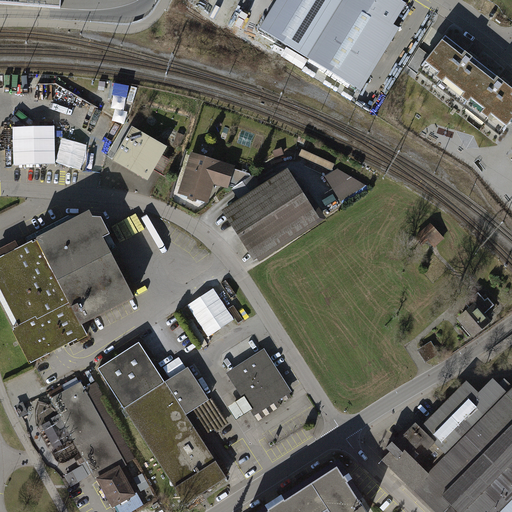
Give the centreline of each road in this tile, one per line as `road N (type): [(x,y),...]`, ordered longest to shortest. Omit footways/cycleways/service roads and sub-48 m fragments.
road 1 (residential): [(341,432),(232,263),(196,226),(131,199),(0,189)]
road 2 (residential): [(341,432),(511,324)]
road 3 (residential): [(218,511),(341,432)]
